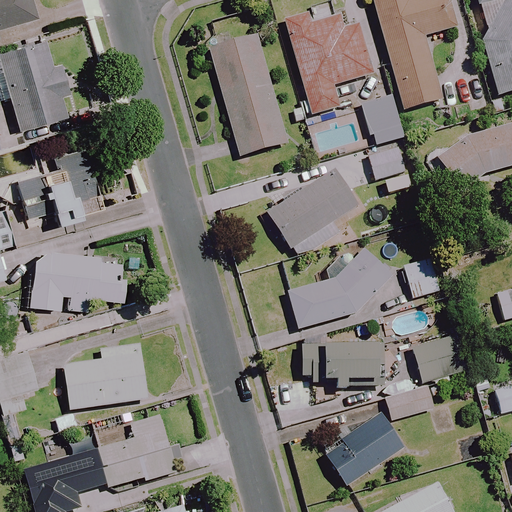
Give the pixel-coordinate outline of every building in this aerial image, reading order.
[(0,0),(0,31),(33,22),(26,0),(0,0)] [(451,32),(442,0),(373,0),(369,1),(400,114),(437,104),(433,88),(420,40),(430,37),(451,32)] [(511,0),(476,0),(486,30),(481,41),(497,97),(511,92),(511,0)] [(354,28),(339,32),(336,20),(284,34),(308,119),(336,111),(333,100),(330,89),(368,79),(354,28)] [(255,44),(253,38),(205,53),(218,96),(233,147),(237,161),(285,147),(255,44)] [(0,99),(4,99),(14,134),(61,120),(55,100),(63,98),(54,67),(47,69),(40,43),(0,54),(0,99)] [(402,142),(390,98),(377,102),(356,107),(365,140),(368,139),(371,150),(402,142)] [(434,163),(457,196),(484,177),(511,169),(511,124),(472,136),(434,163)] [(403,175),(397,151),(365,160),(369,174),(371,184),(403,175)] [(7,175),(24,237),(52,229),(80,222),(78,216),(98,210),(83,154),(51,163),(53,170),(37,174),(36,167),(7,175)] [(354,209),(331,173),(264,217),(287,252),(354,209)] [(0,251),(9,249),(0,213),(0,251)] [(392,279),(361,249),(333,278),(280,293),(293,337),(352,319),(392,279)] [(121,262),(30,254),(26,306),(98,312),(116,314),(121,262)] [(435,294),(426,263),(400,271),(404,285),(409,302),(435,294)] [(511,291),(494,296),(500,324),(511,321),(511,291)] [(463,374),(454,341),(409,353),(417,383),(418,386),(463,374)] [(380,382),(378,344),(295,350),(297,379),(308,378),(309,387),(380,382)] [(144,403),(136,347),(98,353),(100,363),(59,369),(66,414),(144,403)] [(33,391),(21,352),(0,357),(0,366),(2,374),(0,375),(0,417),(21,411),(17,396),(33,391)] [(511,388),(492,393),(498,418),(511,414),(511,388)] [(429,412),(422,390),(383,402),(385,407),(390,424),(429,412)] [(442,410),(428,414),(434,435),(447,432),(442,410)] [(400,452),(377,417),(338,443),(340,446),(321,459),(342,490),(400,452)] [(71,432),(71,418),(48,419),(49,433),(71,432)] [(178,493),(157,419),(127,427),(131,442),(93,453),(104,491),(141,481),(147,502),(178,493)] [(60,511),(53,483),(24,492),(29,511),(60,511)] [(447,511),(433,486),(385,511),(447,511)]
